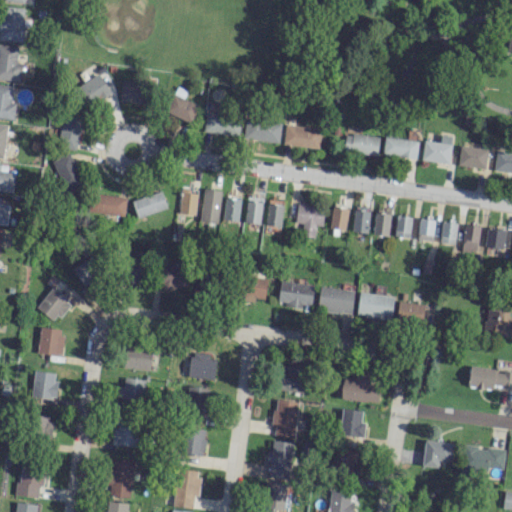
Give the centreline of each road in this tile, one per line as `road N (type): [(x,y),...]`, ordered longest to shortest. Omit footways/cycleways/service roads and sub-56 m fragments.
road 1 (residential): [(511,422),(404,408),(410,358),(139,313),(104,321)]
road 2 (residential): [(511,205),(154,155)]
road 3 (residential): [(104,321),(71,511)]
road 4 (residential): [(247,329),(223,511)]
road 5 (residential): [(154,155),(144,137),(129,133),(112,155),(127,171),(154,155)]
